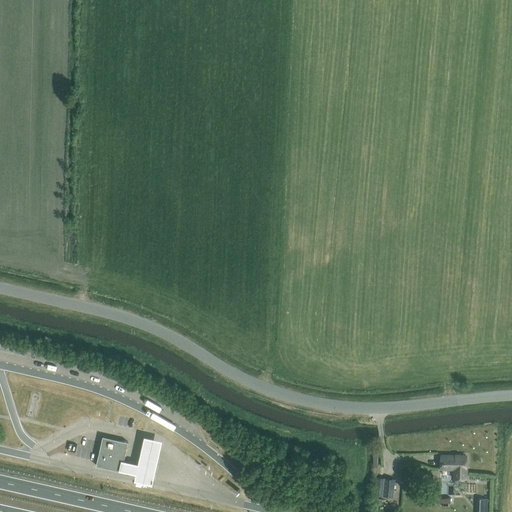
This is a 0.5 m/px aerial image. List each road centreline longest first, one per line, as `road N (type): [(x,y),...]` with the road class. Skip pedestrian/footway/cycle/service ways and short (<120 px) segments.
road 1 (tertiary): [(511,395),(359,411),(306,405),(151,327),(0,288)]
road 2 (trunk): [(133,511),(0,481)]
